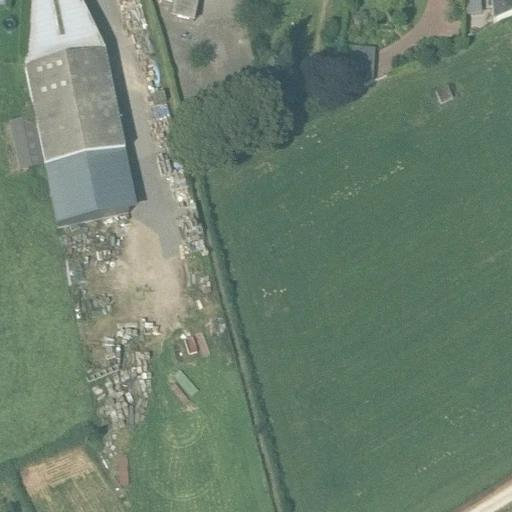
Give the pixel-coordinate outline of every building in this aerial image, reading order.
[(28,0),(25,70),(56,228),(136,212),(103,51),(78,0),(28,0)] [(159,0),(159,4),(172,6),(170,18),(194,23),(198,0),(159,0)] [(511,0),(490,0),(493,23),(511,14),(511,0)] [(347,48),(343,96),(372,83),(374,50),(347,48)] [(440,108),(452,100),(446,86),(433,92),(440,108)] [(30,170),(43,167),(34,119),(20,121),(30,170)]
